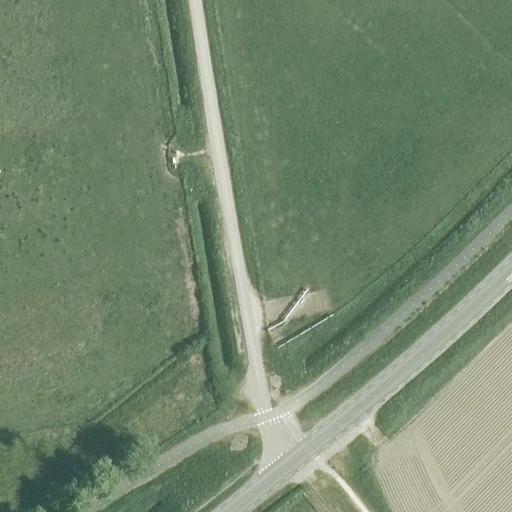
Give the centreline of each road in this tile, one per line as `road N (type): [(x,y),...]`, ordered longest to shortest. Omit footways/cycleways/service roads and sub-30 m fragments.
road 1 (unclassified): [(294,456),(265,420),(193,0)]
road 2 (secondary): [(294,456),(511,269)]
